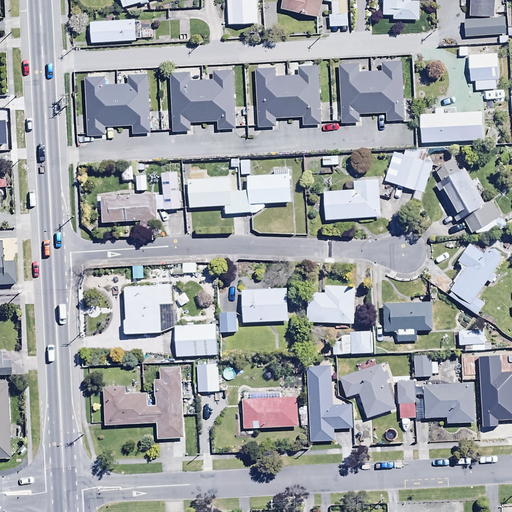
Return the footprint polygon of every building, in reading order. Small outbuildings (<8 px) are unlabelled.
[(121,0),(124,8),(141,3),(142,6),(150,4),(149,0),(150,0),(121,0)] [(227,0),(228,25),(258,24),(257,0),(227,0)] [(347,0),(282,0),(281,9),(321,17),(324,0),(331,2),(332,15),(328,15),(329,28),(349,27),(347,0)] [(384,0),(384,15),(394,16),(394,20),(420,21),(421,2),(411,2),(410,0),(384,0)] [(494,17),(495,0),(470,0),(470,15),(494,17)] [(504,18),(465,20),(466,38),(505,36),(504,18)] [(137,39),(141,39),(141,22),(136,22),(136,20),(91,23),(92,45),(137,42),(137,39)] [(496,90),(495,81),(498,81),(496,54),(468,55),(470,83),(475,82),(475,91),(496,90)] [(360,65),(340,66),(341,122),(360,121),(360,115),(388,114),(388,121),(405,121),(403,63),(382,64),(382,71),(360,72),(360,65)] [(276,69),(256,70),(259,126),(277,126),(276,118),(303,117),(304,125),(321,124),(318,67),(298,68),(298,76),(277,77),(276,69)] [(190,73),(170,74),(173,132),(191,131),(191,124),(218,123),(218,130),(235,129),(233,72),(214,73),(215,79),(190,80),(190,73)] [(106,78),(86,79),(88,136),(106,136),(106,128),(133,128),(133,134),(150,133),(149,75),(129,76),(129,84),(106,84),(106,78)] [(435,110),(435,115),(421,115),(422,144),(484,141),(482,112),(455,114),(455,109),(435,110)] [(403,157),(395,153),(385,182),(416,193),(413,200),(420,203),(433,167),(428,156),(429,151),(405,152),(403,157)] [(323,157),(323,167),(338,167),(337,157),(323,157)] [(464,221),(486,206),(462,168),(459,169),(453,160),(435,171),(442,184),(437,186),(458,224),(464,221)] [(249,162),(241,162),(242,176),(250,176),(249,162)] [(133,180),(132,168),(122,168),(123,181),(133,180)] [(230,180),(189,182),(190,209),(225,207),(225,216),(256,214),(265,210),(265,204),(293,203),(292,176),(289,176),(289,171),(275,171),(275,177),(248,178),(249,192),(230,193),(230,180)] [(181,210),(178,172),(161,174),(163,196),(157,197),(158,212),(181,210)] [(146,177),(136,178),(136,193),(146,192),(146,177)] [(354,191),(325,193),(327,222),(381,218),(378,181),(353,183),(354,191)] [(155,197),(103,199),(104,224),(157,221),(155,197)] [(486,206),(464,221),(471,235),(475,233),(477,235),(493,232),(499,228),(501,231),(507,227),(502,219),(503,218),(492,201),(486,206)] [(0,287),(15,286),(13,263),(3,264),(1,241),(0,241),(0,287)] [(493,275),(502,260),(488,251),(486,254),(469,244),(458,262),(461,264),(459,267),(462,269),(452,285),(454,286),(451,292),(453,293),(449,299),(478,316),(486,304),(477,298),(487,282),(493,285),(497,278),(493,275)] [(183,264),(183,275),(197,275),(197,265),(183,264)] [(143,269),(133,268),(132,280),(142,281),(143,269)] [(171,286),(126,288),(127,322),(123,322),(124,337),(162,335),(160,306),(172,305),(171,286)] [(273,288),(274,290),(243,291),(244,324),(288,322),(286,289),(285,290),(284,287),(273,288)] [(308,294),(307,323),(354,324),(354,289),(325,288),(325,295),(308,294)] [(431,304),(384,306),(385,333),(397,333),(397,342),(417,342),(417,333),(432,332),(431,304)] [(236,313),(219,314),(220,334),(237,333),(236,313)] [(462,329),(466,330),(472,329),(475,323),(474,318),(471,315),(466,315),(462,316),(460,320),(460,325),(462,329)] [(216,326),(176,327),(177,358),(217,357),(216,326)] [(371,355),(371,332),(347,332),(347,355),(371,355)] [(484,332),(459,333),(460,346),(472,346),(472,352),(491,351),(490,344),(484,344),(484,332)] [(511,348),(503,349),(504,380),(511,379),(511,348)] [(0,376),(9,376),(9,362),(1,362),(1,354),(0,353),(0,376)] [(432,378),(432,375),(438,374),(437,363),(431,364),(431,356),(414,357),(415,379),(432,378)] [(348,399),(360,395),(368,419),(396,410),(387,382),(391,380),(388,372),(384,374),(382,366),(375,368),(373,364),(360,368),(361,372),(341,378),(348,399)] [(218,365),(197,366),(198,394),(219,393),(218,365)] [(184,439),(181,368),(161,369),(161,380),(155,380),(156,407),(147,407),(146,394),(126,395),(126,387),(103,388),(105,427),(156,424),(157,440),(184,439)] [(415,419),(414,382),(398,383),(399,420),(415,419)] [(473,384),(424,387),(426,419),(448,418),(448,426),(475,424),(473,384)] [(0,460),(9,460),(6,385),(0,385),(0,460)] [(283,398),(283,393),(245,394),(245,400),(242,400),(244,430),(298,428),(297,397),(283,398)] [(495,410),(478,410),(478,431),(495,431),(495,410)]
